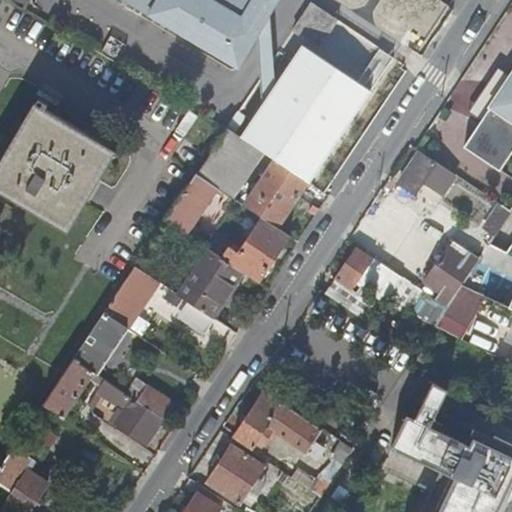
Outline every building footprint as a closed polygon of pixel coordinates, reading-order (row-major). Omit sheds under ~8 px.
[(130,0),(237,64),(260,25),(218,0),(12,0),(21,5),(24,0),(130,0)] [(218,0),(260,25),(274,0),(218,0)] [(420,15),(425,18),(438,0),(437,0),(395,0),(385,15),(409,32),(420,15)] [(390,56),(311,4),(241,114),(245,116),(235,132),(239,134),(244,137),(262,150),(275,158),(308,180),(390,56)] [(414,35),(425,18),(420,15),(409,32),(414,35)] [(511,76),(464,147),(500,172),(511,154),(511,76)] [(33,101),(0,156),(0,190),(67,230),(114,148),(43,107),(46,101),(37,96),(34,101),(33,101)] [(233,196),(262,150),(244,137),(239,134),(235,132),(228,127),(227,127),(197,172),(214,184),(233,196)] [(418,193),(426,181),(444,194),(457,175),(434,159),(433,159),(421,151),(400,181),(418,193)] [(275,158),(245,204),(277,226),(308,180),(275,158)] [(184,230),(214,184),(197,172),(166,218),(184,230)] [(260,280),(290,234),(277,226),(245,204),(233,196),(230,201),(234,204),(229,211),(246,223),(249,219),(257,224),(254,228),(240,250),(231,244),(229,247),(223,256),(243,269),(260,280)] [(494,216),(502,221),(503,220),(510,211),(501,205),(494,216)] [(382,215),(381,221),(363,215),(354,243),(384,252),(389,236),(397,238),(403,221),(382,215)] [(246,223),(254,228),(257,224),(249,219),(246,223)] [(461,222),(450,239),(454,242),(479,258),(481,255),(489,242),(461,222)] [(223,256),(229,247),(206,232),(201,240),(210,247),(223,256)] [(441,293),(437,299),(447,306),(462,283),(479,258),(454,242),(426,283),(441,293)] [(387,301),(404,277),(394,270),(369,253),(359,246),(338,278),(354,289),(359,281),(387,301)] [(235,281),(243,269),(223,256),(210,247),(180,294),(191,301),(212,315),(235,281)] [(127,327),(158,279),(135,264),(103,312),(124,326),(127,327)] [(235,281),(212,315),(216,318),(239,284),(235,281)] [(486,295),(462,283),(447,306),(441,315),(467,328),(486,295)] [(336,285),(329,295),(365,320),(372,309),(336,285)] [(423,318),(434,326),(441,315),(447,306),(437,299),(436,299),(423,318)] [(206,333),(216,318),(212,315),(191,301),(182,317),(206,333)] [(111,346),(124,326),(103,312),(74,357),(96,372),(112,347),(111,346)] [(119,402),(126,392),(96,372),(74,357),(43,403),(70,421),(73,415),(69,412),(92,377),(102,384),(98,389),(119,402)] [(138,400),(148,384),(137,377),(127,393),(135,398),(138,400)] [(507,511),(511,502),(511,445),(442,412),(453,389),(434,380),(416,416),(407,412),(392,447),(441,471),(430,493),(441,498),(434,511),(507,511)] [(148,384),(138,400),(164,417),(165,418),(175,402),(148,384)] [(284,384),(276,396),(290,406),(299,394),(284,384)] [(308,450),(323,428),(290,406),(276,396),(265,389),(235,434),(254,446),(258,440),(265,444),(275,428),(308,450)] [(110,416),(118,421),(135,398),(127,393),(126,392),(119,402),(110,416)] [(148,442),(164,417),(138,400),(135,398),(118,421),(148,442)] [(58,436),(33,418),(0,467),(0,508),(5,511),(31,511),(30,511),(49,481),(30,469),(37,459),(41,461),(58,436)] [(336,454),(345,460),(353,448),(330,433),(322,445),(336,454)] [(250,490),(266,465),(232,443),(208,481),(219,488),(241,503),(246,496),(253,501),(257,494),(250,490)] [(299,469),(294,477),(321,496),(345,460),(336,454),(318,481),(299,469)] [(218,511),(221,508),(199,493),(186,511),(218,511)]
